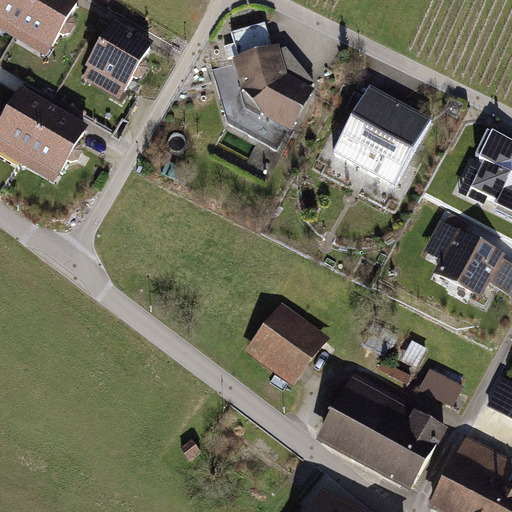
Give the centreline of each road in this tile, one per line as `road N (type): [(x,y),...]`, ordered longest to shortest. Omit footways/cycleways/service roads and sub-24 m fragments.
road 1 (residential): [(68,259),(390,511)]
road 2 (residential): [(226,0),(68,259)]
road 3 (residential): [(511,113),(274,0)]
